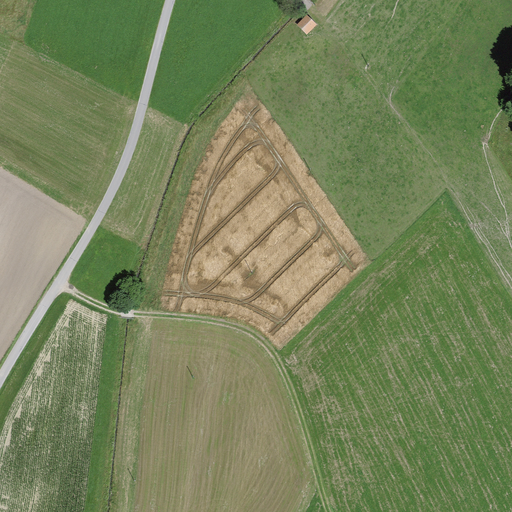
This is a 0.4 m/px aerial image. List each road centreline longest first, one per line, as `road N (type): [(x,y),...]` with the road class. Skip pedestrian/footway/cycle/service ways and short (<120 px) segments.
road 1 (unclassified): [(170,0),(119,176),(0,379)]
road 2 (track): [(59,284),(119,312),(230,323),(260,338),(281,366),(327,511)]
